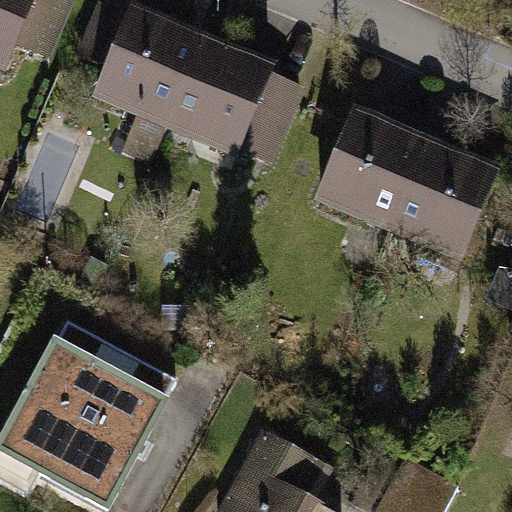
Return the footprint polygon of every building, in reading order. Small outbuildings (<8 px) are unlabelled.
[(33,0),(0,0),(0,64),(7,67),(33,0)] [(203,49),(130,20),(95,107),(167,136),(203,49)] [(274,78),(203,49),(167,136),(239,165),(274,78)] [(421,154),(347,125),(313,215),(388,244),(421,154)] [(486,178),(421,154),(388,244),(452,268),(486,178)] [(179,389),(67,337),(18,441),(122,493),(179,389)] [(406,463),(383,511),(449,511),(461,488),(406,463)] [(328,511),(262,473),(238,511),(328,511)]
